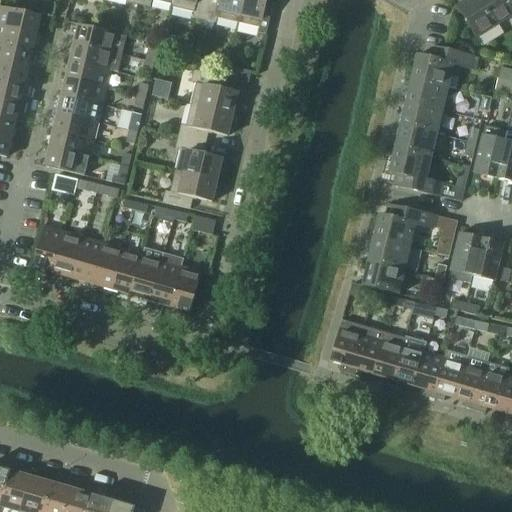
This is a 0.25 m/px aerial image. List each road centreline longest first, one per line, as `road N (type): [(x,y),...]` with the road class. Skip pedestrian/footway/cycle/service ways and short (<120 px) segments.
road 1 (residential): [(0,295),(190,350),(209,341),(295,0)]
road 2 (residential): [(162,511),(169,487),(0,439)]
road 3 (residential): [(511,226),(383,193)]
